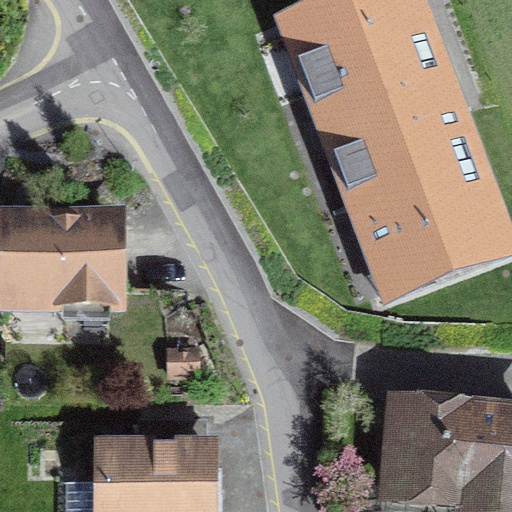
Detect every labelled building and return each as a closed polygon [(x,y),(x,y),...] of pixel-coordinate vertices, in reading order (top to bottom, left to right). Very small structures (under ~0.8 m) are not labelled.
[(388,305),(511,258),(511,256),(415,0),(363,0),(284,30),(388,305)] [(118,221),(10,221),(10,312),(118,311),(118,221)] [(194,356),(171,356),(171,389),(194,389),(194,356)] [(511,511),(511,420),(391,411),(385,497),(461,503),(459,511),(511,511)] [(101,511),(212,511),(213,454),(101,454),(101,511)]
